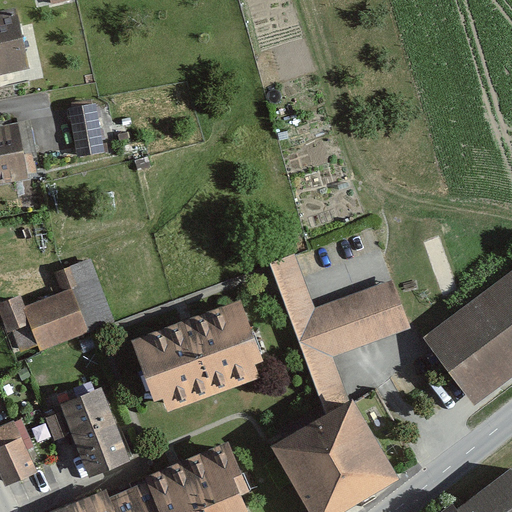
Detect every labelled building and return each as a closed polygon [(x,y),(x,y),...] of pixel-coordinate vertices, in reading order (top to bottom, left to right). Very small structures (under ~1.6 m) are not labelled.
[(0,15),(0,74),(25,69),(14,13),(0,15)] [(69,107),(77,156),(107,151),(98,102),(69,107)] [(0,181),(31,175),(19,116),(0,119),(0,181)] [(349,396),(334,355),(411,326),(393,278),(316,306),(296,251),(270,260),(324,405),(349,396)] [(0,300),(0,312),(16,353),(38,344),(41,350),(116,321),(91,256),(54,271),(62,289),(26,304),(21,292),(0,300)] [(474,404),(511,375),(511,268),(423,335),(437,354),(474,404)] [(163,394),(169,410),(261,376),(255,359),(264,356),(241,296),(132,337),(155,397),(163,394)] [(89,475),(132,458),(102,385),(59,402),(89,475)] [(271,442),(311,511),(335,511),(400,475),(353,394),(271,442)] [(45,417),(53,439),(68,433),(60,411),(45,417)] [(0,425),(0,468),(6,483),(37,470),(15,419),(0,425)] [(148,477),(162,511),(251,511),(242,491),(251,487),(229,437),(146,474),(148,477)] [(511,511),(511,477),(507,471),(455,508),(451,503),(437,511),(511,511)] [(162,511),(148,477),(109,494),(116,511),(162,511)] [(116,511),(109,494),(105,486),(65,504),(68,511),(116,511)]
